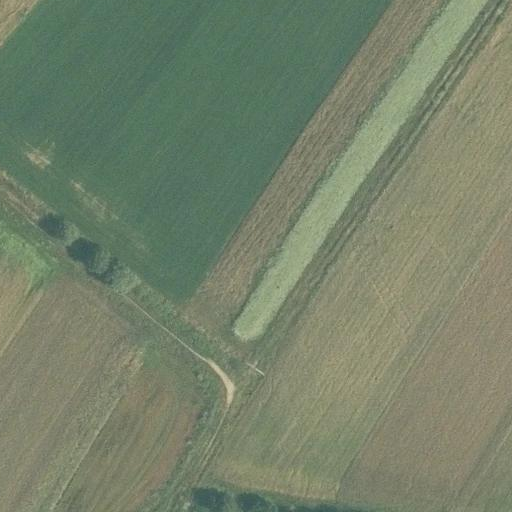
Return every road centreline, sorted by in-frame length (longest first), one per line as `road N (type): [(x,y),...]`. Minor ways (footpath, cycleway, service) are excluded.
road 1 (track): [(243,387),(0,180)]
road 2 (track): [(176,511),(243,387)]
